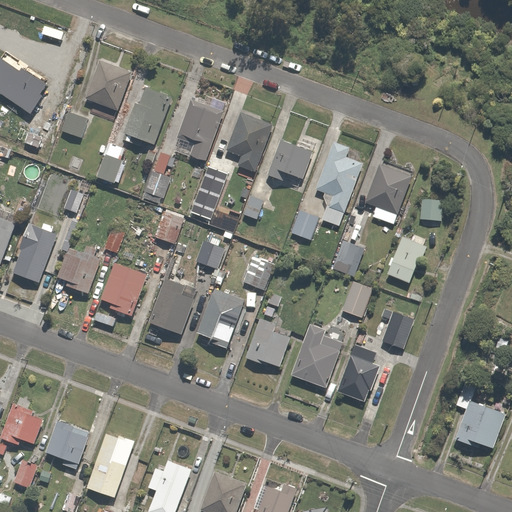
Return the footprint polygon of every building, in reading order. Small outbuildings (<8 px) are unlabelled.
[(106,61),(91,100),(125,113),(140,74),(106,61)] [(129,135),(160,146),(178,98),(152,88),(146,105),(141,103),(129,135)] [(212,161),(216,149),(231,113),(197,101),(178,152),(195,158),(196,156),(212,161)] [(73,112),(65,130),(73,134),(69,143),(85,150),(89,141),(85,139),(93,121),(73,112)] [(262,173),(279,127),(243,114),(237,131),(228,128),(221,147),(246,157),(243,166),(262,173)] [(286,140),(271,177),(282,181),(281,183),(301,191),(305,181),(309,183),(320,154),(317,152),(321,142),(305,136),(301,146),(286,140)] [(113,143),(101,177),(123,185),(130,166),(124,163),(129,149),(113,143)] [(344,228),(368,165),(351,158),(353,153),(337,146),(320,191),(328,194),(328,195),(328,196),(328,197),(328,198),(328,199),(328,200),(328,201),(329,202),(329,203),(329,204),(329,205),(330,205),(330,206),(330,207),(325,221),(344,228)] [(216,149),(212,161),(207,173),(224,180),(225,177),(231,179),(237,162),(231,159),(232,155),(216,149)] [(162,197),(167,199),(175,179),(165,175),(173,158),(155,151),(150,162),(154,164),(151,172),(155,173),(147,193),(149,193),(147,199),(159,204),(162,197)] [(399,226),(417,177),(385,165),(370,204),(381,208),(377,218),(399,226)] [(76,189),(68,209),(83,215),(90,194),(76,189)] [(255,197),(247,216),(261,221),(269,203),(255,197)] [(446,199),(426,198),(424,222),(445,223),(446,199)] [(170,209),(160,238),(179,245),(189,216),(170,209)] [(294,235),(315,242),(323,220),(303,213),(294,235)] [(0,266),(6,269),(23,226),(0,216),(0,266)] [(44,285),(62,235),(34,224),(24,252),(26,252),(17,275),(44,285)] [(130,234),(116,228),(108,248),(122,253),(130,234)] [(434,248),(406,236),(390,275),(415,285),(425,263),(427,264),(434,248)] [(201,262),(223,271),(231,250),(209,241),(201,262)] [(369,250),(347,241),(337,269),(358,277),(369,250)] [(91,247),(89,253),(75,248),(63,278),(73,282),(71,286),(94,295),(108,260),(98,257),(101,251),(91,247)] [(247,282),(269,291),(280,265),(257,256),(247,282)] [(121,264),(107,300),(118,304),(117,309),(138,317),(153,276),(121,264)] [(172,278),(154,323),(187,336),(205,291),(172,278)] [(358,282),(347,311),(367,319),(378,290),(358,282)] [(221,290),(203,334),(211,337),(209,342),(233,351),(241,332),(244,334),(252,315),(246,313),(250,302),(221,290)] [(276,294),(272,304),(284,308),(287,298),(276,294)] [(398,312),(386,341),(408,351),(420,321),(398,312)] [(268,319),(252,358),(274,367),(275,365),(285,369),(297,339),(282,333),(285,326),(268,319)] [(316,326),(298,377),(333,390),(349,346),(330,339),(332,332),(316,326)] [(360,348),(342,391),(370,403),(375,392),(377,392),(387,367),(383,365),(386,358),(360,348)] [(498,450),(511,416),(477,402),(483,387),(470,382),(460,408),(470,412),(459,439),(483,448),(485,445),(498,450)] [(0,391),(0,426),(6,428),(15,406),(2,401),(5,393),(0,391)] [(18,405),(0,450),(0,451),(9,455),(14,443),(24,447),(27,441),(40,446),(50,421),(35,415),(37,412),(18,405)] [(62,421),(52,453),(84,463),(94,431),(62,421)] [(112,434),(93,489),(122,499),(142,442),(125,436),(124,438),(112,434)] [(28,460),(19,483),(36,489),(44,467),(28,460)] [(154,511),(155,511),(182,511),(199,472),(174,462),(170,471),(162,467),(152,489),(161,493),(154,511)] [(218,473),(205,511),(209,511),(242,511),(252,484),(218,473)] [(262,511),(294,511),(303,490),(289,485),(286,492),(272,487),(262,511)]
